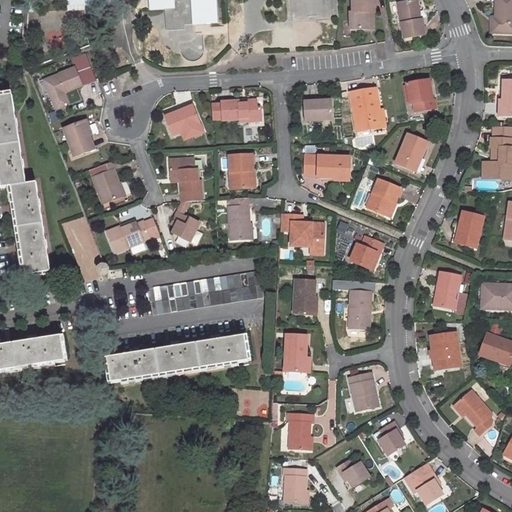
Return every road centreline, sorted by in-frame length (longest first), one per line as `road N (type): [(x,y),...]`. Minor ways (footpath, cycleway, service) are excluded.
road 1 (residential): [(466,52),(470,97),(460,145),(414,242),(397,312),(400,345)]
road 2 (residential): [(280,77),(168,83),(126,116),(157,198)]
road 3 (residential): [(400,345),(403,380),(422,420),(460,461),(511,496)]
road 4 (residential): [(466,52),(280,77)]
